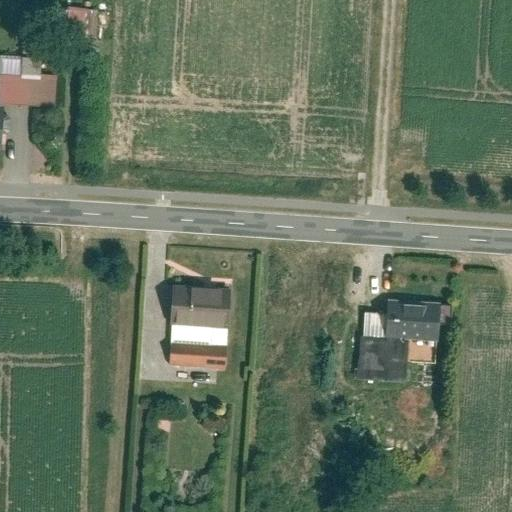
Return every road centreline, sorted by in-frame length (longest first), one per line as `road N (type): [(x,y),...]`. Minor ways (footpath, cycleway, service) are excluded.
road 1 (tertiary): [(511,240),(0,210)]
road 2 (track): [(304,511),(324,227)]
road 3 (track): [(375,231),(388,0)]
